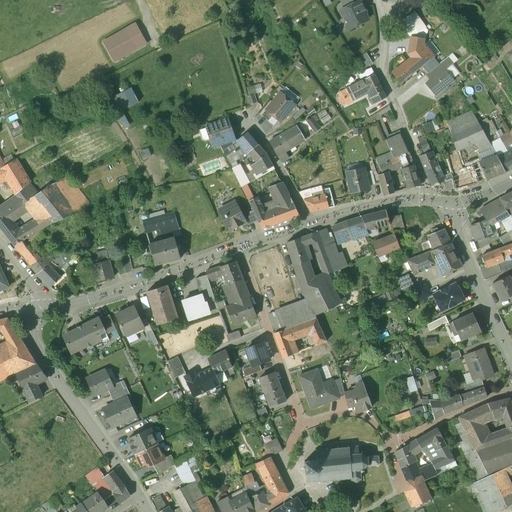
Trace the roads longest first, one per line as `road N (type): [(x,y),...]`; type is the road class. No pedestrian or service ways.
road 1 (residential): [(302,426),(338,414),(367,417),(388,445),(511,391)]
road 2 (tertiary): [(28,307),(35,347),(140,495)]
road 3 (residential): [(431,200),(383,69),(379,0)]
road 4 (tertiary): [(239,249),(51,308)]
road 5 (residential): [(452,203),(511,361)]
road 6 (residential): [(309,223),(249,121),(237,128)]
road 7 (tertiary): [(431,200),(395,200),(309,223)]
